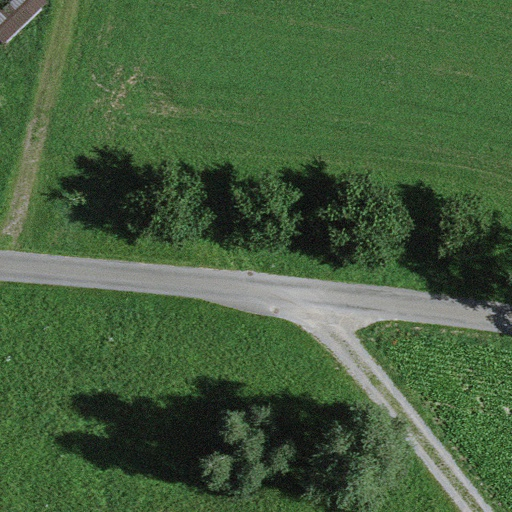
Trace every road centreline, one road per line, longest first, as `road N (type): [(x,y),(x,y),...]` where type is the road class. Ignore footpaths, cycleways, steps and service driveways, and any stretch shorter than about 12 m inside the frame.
road 1 (unclassified): [(511,329),(0,277)]
road 2 (track): [(478,511),(318,304)]
